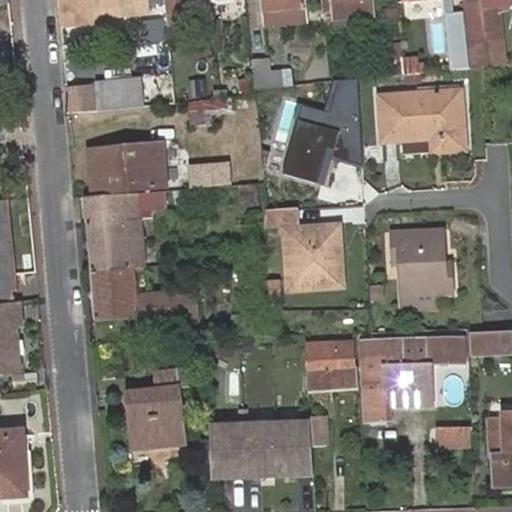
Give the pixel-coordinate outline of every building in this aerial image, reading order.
[(157,0),(60,0),(63,27),(95,23),(94,14),(159,7),(157,0)] [(262,0),(264,11),(298,8),(299,14),(306,13),(304,0),(262,0)] [(321,0),(323,17),(372,13),(370,0),(321,0)] [(465,0),(471,53),(486,51),(481,0),(465,0)] [(481,0),(486,51),(471,53),(472,68),(478,67),(502,65),(497,6),(510,5),(509,0),(481,0)] [(298,8),(264,11),(265,27),(306,23),(306,13),(299,14),(298,8)] [(372,13),(323,17),(325,31),(373,26),(372,13)] [(252,62),(255,90),(291,86),(289,71),(270,73),(269,60),(252,62)] [(250,74),(235,75),(237,90),(252,88),(250,74)] [(146,94),(147,107),(174,104),(172,79),(144,82),(146,94)] [(68,90),(70,112),(99,110),(97,99),(96,87),(68,90)] [(383,142),(433,138),(441,138),(442,153),(467,152),(462,91),(445,92),(380,97),(383,142)] [(121,108),(121,109),(147,107),(146,94),(120,97),(121,108)] [(120,97),(97,99),(99,110),(121,108),(120,97)] [(327,152),(335,153),(340,135),(326,132),(330,117),(300,110),(282,179),(317,188),(327,152)] [(441,138),(433,138),(434,153),(442,153),(441,138)] [(90,151),(95,194),(166,187),(162,143),(90,151)] [(325,190),(335,153),(327,152),(317,188),(325,190)] [(231,184),(229,161),(188,165),(190,188),(231,184)] [(243,202),(265,200),(263,180),(260,181),(241,182),(243,202)] [(86,198),(92,271),(134,269),(146,268),(145,256),(130,257),(127,222),(141,221),(141,211),(167,209),(166,190),(86,198)] [(0,203),(0,301),(11,300),(11,293),(16,292),(14,276),(7,202),(0,203)] [(265,210),(264,229),(299,226),(299,209),(265,210)] [(130,257),(145,256),(141,221),(127,222),(130,257)] [(332,252),(340,253),(338,229),(284,231),(286,293),(334,291),(332,252)] [(397,267),(398,298),(434,297),(451,296),(450,278),(444,278),(443,266),(442,232),(389,234),(389,254),(396,254),(397,267)] [(342,290),(340,253),(332,252),(334,291),(342,290)] [(134,269),(92,271),(96,318),(130,317),(130,324),(197,321),(195,294),(144,296),(135,302),(134,269)] [(382,286),(368,285),(368,303),(383,302),(382,286)] [(434,297),(398,298),(399,312),(434,310),(434,297)] [(21,327),(19,302),(0,304),(0,373),(19,372),(15,327),(21,327)] [(233,323),(234,339),(244,339),(267,338),(266,321),(233,323)] [(356,334),(312,336),(312,339),(313,347),(356,346),(356,334)] [(477,355),(511,354),(511,334),(477,336),(477,355)] [(467,339),(449,340),(450,364),(467,363),(467,339)] [(450,364),(449,340),(365,342),(367,408),(367,425),(393,424),(392,408),(387,408),(387,384),(429,382),(429,364),(450,364)] [(326,393),(326,385),(363,384),(362,369),(357,369),(356,346),(313,347),(313,371),(313,385),(314,393),(326,393)] [(156,391),(134,393),(137,417),(129,417),(132,453),(188,447),(184,391),(191,390),(190,369),(155,373),(156,391)] [(137,417),(134,393),(127,394),(129,417),(137,417)] [(330,416),(314,415),(314,423),(315,429),(315,442),(331,441),(330,416)] [(511,417),(493,418),(494,457),(495,457),(496,457),(496,486),(511,486),(511,417)] [(263,425),(265,479),(316,478),(315,442),(315,429),(314,423),(263,425)] [(473,425),(437,424),(436,446),(472,447),(473,425)] [(263,425),(214,425),(214,480),(265,479),(263,425)] [(0,432),(0,497),(26,496),(22,431),(0,432)]
